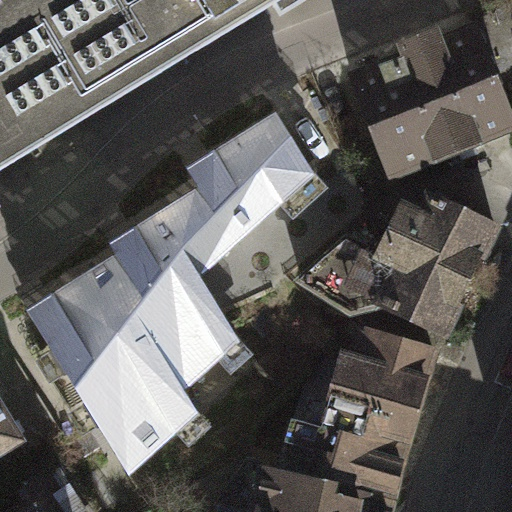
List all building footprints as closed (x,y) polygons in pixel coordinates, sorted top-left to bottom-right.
[(0,0),(0,169),(280,0),(0,0)] [(403,56),(352,75),(389,172),(465,143),(511,125),(511,113),(479,26),(447,38),(441,23),(418,31),(397,40),(403,56)] [(118,255),(28,311),(129,474),(198,413),(185,391),(241,341),(200,277),(315,175),(278,114),(187,170),(199,188),(111,245),(118,255)] [(441,335),(494,220),(431,191),(421,212),(402,206),(381,250),(342,236),(303,278),(353,310),(383,306),(441,335)] [(361,335),(351,332),(345,354),(334,351),(313,428),(282,420),(269,469),(386,501),(427,350),(362,333),(361,335)] [(0,448),(19,437),(0,405),(0,448)] [(254,510),(266,465),(250,460),(216,502),(254,510)] [(383,511),(386,501),(269,469),(266,465),(254,510),(253,511),(383,511)]
